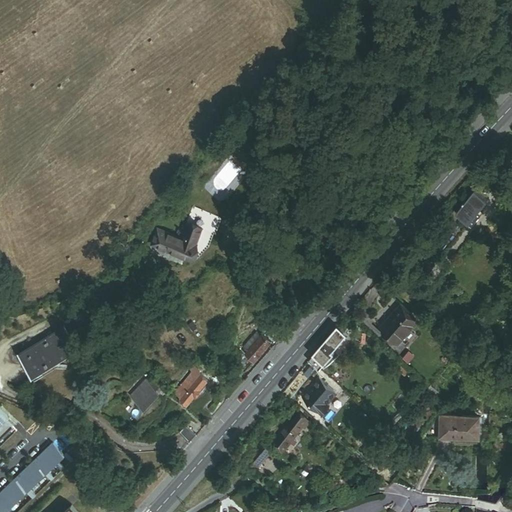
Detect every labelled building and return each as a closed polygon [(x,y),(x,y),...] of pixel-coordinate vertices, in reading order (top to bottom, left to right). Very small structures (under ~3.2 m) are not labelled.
[(474,225),(484,214),(483,212),(485,210),(483,208),(490,200),(477,190),(458,212),(474,225)] [(222,217),(193,207),(187,223),(188,224),(201,229),(196,244),(197,244),(192,258),(196,259),(210,246),(215,233),(216,234),(222,217)] [(201,229),(188,224),(187,228),(185,232),(183,231),(181,236),(178,235),(178,237),(157,230),(151,245),(191,260),(192,258),(197,244),(196,244),(201,229)] [(174,292),(188,279),(184,274),(178,280),(174,276),(166,283),(174,292)] [(418,306),(430,291),(410,275),(398,289),(418,306)] [(404,304),(386,326),(403,341),(422,319),(404,304)] [(62,322),(13,341),(22,367),(72,348),(62,322)] [(340,325),(311,358),(323,368),(337,352),(335,350),(350,334),(349,329),(346,326),(341,326),(340,325)] [(271,342),(263,334),(260,337),(256,333),(244,347),(248,350),(247,351),(256,359),(271,342)] [(232,360),(245,370),(249,365),(247,364),(248,362),(238,353),(232,360)] [(176,391),(189,402),(209,379),(202,374),(203,373),(196,366),(192,371),(193,372),(176,391)] [(320,377),(304,396),(324,413),(331,404),(329,402),(338,393),(320,377)] [(150,383),(135,399),(147,411),(163,395),(150,383)] [(281,459),(313,417),(302,409),(270,451),(281,459)] [(0,453),(16,439),(3,426),(6,424),(0,417),(0,453)] [(483,426),(482,419),(444,417),(429,437),(482,439),(482,435),(483,431),(483,426)] [(186,426),(179,434),(189,443),(196,435),(186,426)] [(368,429),(361,436),(370,445),(377,438),(368,429)] [(260,447),(250,461),(258,472),(271,455),(260,447)] [(0,511),(10,511),(24,500),(30,507),(33,504),(27,497),(43,483),(49,490),(52,487),(46,480),(63,464),(69,471),(72,469),(65,461),(62,463),(51,451),(0,498),(0,511)]
